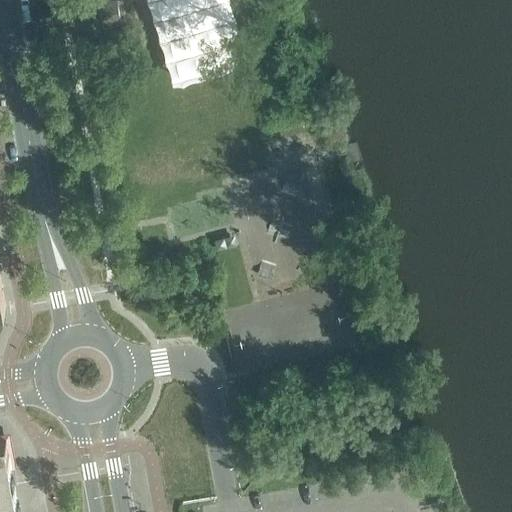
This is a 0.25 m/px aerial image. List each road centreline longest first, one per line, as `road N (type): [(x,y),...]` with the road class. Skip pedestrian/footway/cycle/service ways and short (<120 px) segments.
road 1 (residential): [(0,170),(25,304),(14,389)]
road 2 (tertiary): [(44,217),(3,0)]
road 3 (tertiary): [(95,331),(44,217)]
road 4 (tertiary): [(44,217),(62,336)]
